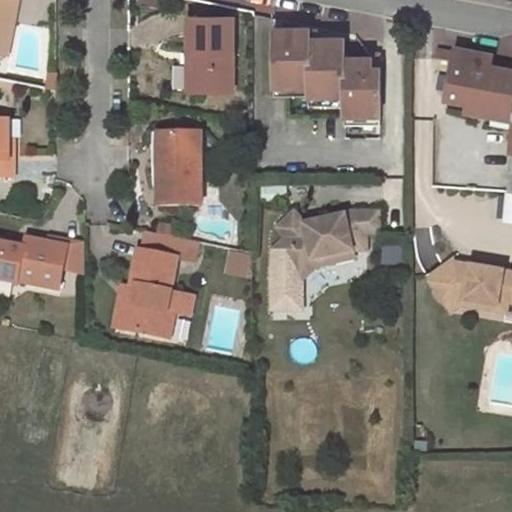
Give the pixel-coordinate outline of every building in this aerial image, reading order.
[(7,0),(0,0),(0,53),(7,55),(12,28),(8,27),(2,26),(7,0)] [(8,27),(13,0),(7,0),(2,26),(8,27)] [(196,54),(196,89),(232,89),(232,18),(190,17),(190,55),(196,54)] [(364,119),(381,119),(381,70),(373,71),(373,60),(351,59),(350,52),(347,52),(347,39),(318,39),(318,30),(303,32),(302,28),(274,28),(274,98),(289,99),(289,87),(311,87),(311,99),(311,109),(329,109),(328,97),(347,97),(347,109),(347,128),(364,129),(364,119)] [(511,75),(491,72),(493,60),(456,54),(449,92),(472,96),(469,108),(467,116),(489,120),(490,110),(511,114),(511,75)] [(289,87),(289,99),(311,99),(311,87),(289,87)] [(472,96),(449,92),(446,104),(469,108),(472,96)] [(328,97),(329,109),(347,109),(347,97),(328,97)] [(511,114),(490,110),(489,120),(511,124),(511,114)] [(364,129),(381,129),(381,119),(364,119),(364,129)] [(7,160),(7,141),(7,122),(0,122),(0,176),(12,176),(12,159),(7,160)] [(200,133),(163,133),(162,158),(152,158),(151,185),(157,186),(157,205),(200,206),(200,133)] [(163,133),(152,133),(152,158),(162,158),(163,133)] [(369,235),(369,214),(347,213),(347,219),(307,225),(294,210),(277,226),(287,237),(275,250),(285,261),(273,271),(274,310),(304,309),(303,281),(319,266),(315,259),(354,251),(369,251),(369,235)] [(369,235),(382,236),(381,214),(369,214),(369,235)] [(161,222),(159,232),(174,235),(176,225),(161,222)] [(140,250),(133,286),(138,287),(135,305),(132,305),(128,330),(170,337),(171,338),(176,312),(192,315),(195,297),(172,292),(179,259),(196,263),(200,243),(148,231),(144,251),(140,250)] [(46,234),(45,243),(66,246),(61,270),(78,274),(80,241),(46,234)] [(66,246),(45,243),(25,239),(23,248),(0,242),(0,281),(17,285),(18,282),(57,290),(61,270),(66,246)] [(315,259),(319,266),(355,259),(354,251),(315,259)] [(511,275),(457,266),(431,285),(451,313),(466,302),(477,304),(481,310),(497,312),(498,302),(508,303),(511,303),(511,275)] [(133,286),(129,285),(121,328),(128,330),(132,305),(135,305),(138,287),(133,286)] [(497,312),(507,314),(508,303),(498,302),(497,312)]
